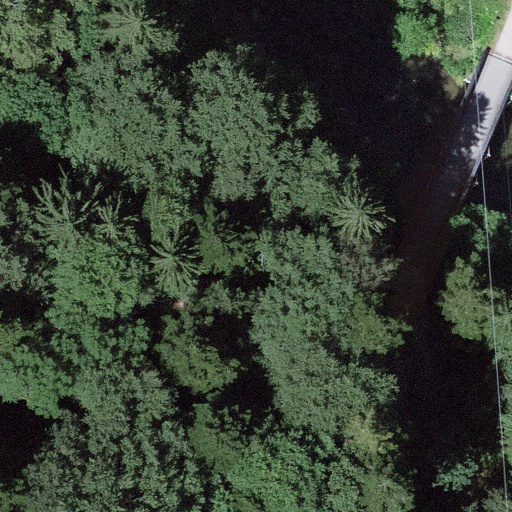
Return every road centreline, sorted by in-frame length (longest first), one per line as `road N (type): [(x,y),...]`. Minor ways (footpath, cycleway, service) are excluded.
road 1 (track): [(414,279),(511,43)]
road 2 (track): [(472,511),(420,340),(414,279)]
